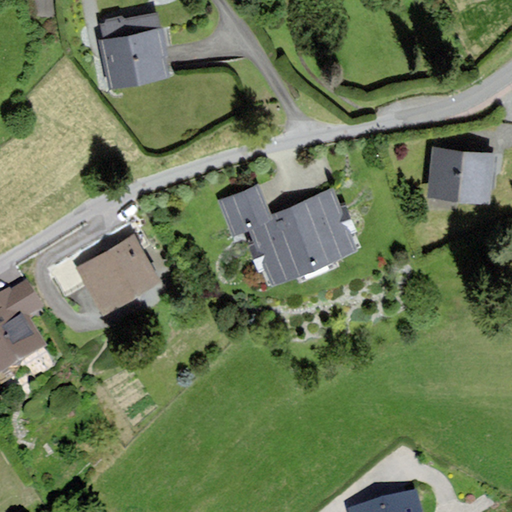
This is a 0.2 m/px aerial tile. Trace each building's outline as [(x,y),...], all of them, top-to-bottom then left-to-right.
[(168,75),(155,12),(103,22),(106,37),(101,38),(110,86),(168,75)] [(494,152),(434,145),(429,193),(489,200),(494,152)] [(268,216),(257,187),(221,201),(233,232),(249,226),(270,281),(356,248),(335,191),(268,216)] [(156,278),(134,237),(79,267),(101,308),(156,278)] [(39,314),(25,289),(0,302),(0,375),(40,353),(24,323),(39,314)] [(420,511),(417,499),(361,511),(420,511)]
